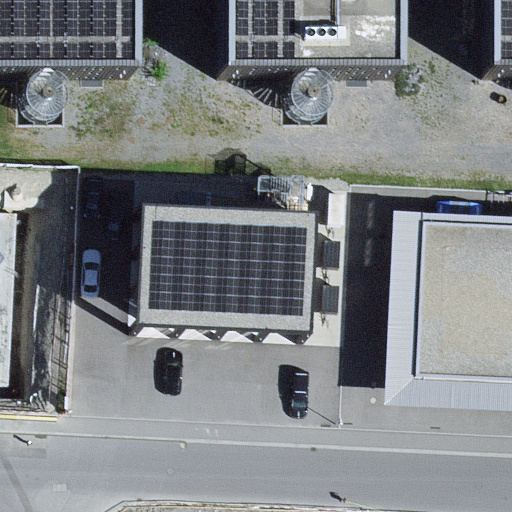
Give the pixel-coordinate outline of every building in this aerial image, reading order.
[(511,0),(0,0),(0,75),(138,74),(137,0),(236,0),(237,83),(413,82),(412,0),(493,0),(494,90),(511,89),(511,0)] [(319,167),(136,167),(136,208),(319,208),(319,167)] [(314,212),(141,209),(139,325),(311,328),(314,212)] [(511,420),(511,389),(418,385),(426,233),(511,237),(511,226),(394,221),(386,416),(511,420)] [(511,237),(426,233),(418,385),(511,389),(511,237)]
